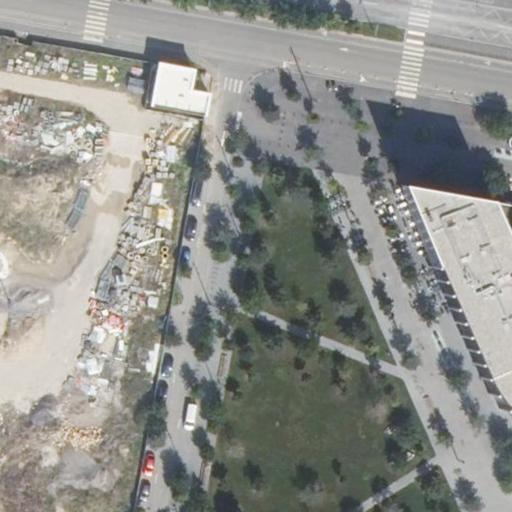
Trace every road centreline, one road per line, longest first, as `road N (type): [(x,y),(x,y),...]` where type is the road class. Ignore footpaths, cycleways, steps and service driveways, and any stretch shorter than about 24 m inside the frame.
road 1 (residential): [(238,34),(155,511)]
road 2 (tertiary): [(511,83),(238,34)]
road 3 (tertiary): [(238,34),(57,0)]
